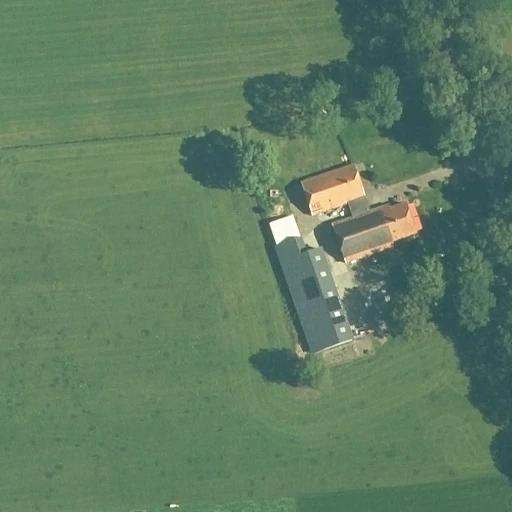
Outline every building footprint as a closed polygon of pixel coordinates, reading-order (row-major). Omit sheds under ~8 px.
[(499,171),(495,147),(485,149),(489,173),(499,171)] [(369,212),(352,166),(299,185),(311,217),(345,205),(350,218),(330,226),(343,264),(393,247),(392,243),(416,235),(405,205),(388,211),(387,205),(369,212)] [(284,241),(304,230),(294,212),(274,222),(284,241)] [(275,248),(312,357),(351,344),(319,251),(305,256),(299,240),(275,248)] [(392,284),(407,278),(402,264),(387,270),(392,284)]
